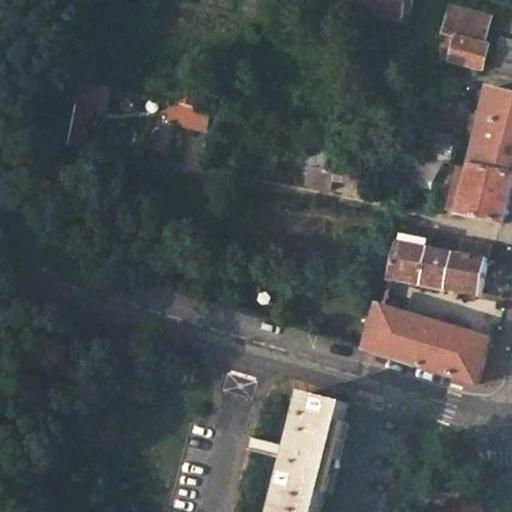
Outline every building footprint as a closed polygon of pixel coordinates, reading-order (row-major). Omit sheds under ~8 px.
[(401,22),(406,0),(359,0),(357,11),(401,22)] [(490,23),(450,13),(438,62),(480,73),(486,48),(484,48),(490,23)] [(511,77),(511,43),(503,41),(495,74),(511,77)] [(196,109),(203,83),(185,78),(178,105),(196,109)] [(265,87),(248,85),(244,117),(262,119),(265,87)] [(511,97),(488,92),(471,168),(511,176),(511,97)] [(455,140),(423,133),(418,159),(444,165),(450,167),(455,140)] [(334,177),(340,147),(317,141),(310,172),(305,188),(330,194),(334,177)] [(444,165),(418,159),(415,159),(409,183),(432,188),(444,165)] [(511,176),(471,168),(470,171),(469,175),(466,190),(456,187),(451,215),(503,225),(511,187),(511,176)] [(466,190),(469,175),(458,173),(456,187),(466,190)] [(457,255),(428,249),(431,236),(402,230),(396,263),(391,279),(482,297),(490,249),(460,244),(457,255)] [(393,311),(380,307),(366,352),(476,386),(490,340),(393,311)] [(320,511),(326,488),(349,404),(307,393),(276,511),(320,511)] [(478,511),(479,492),(449,493),(449,511),(478,511)]
